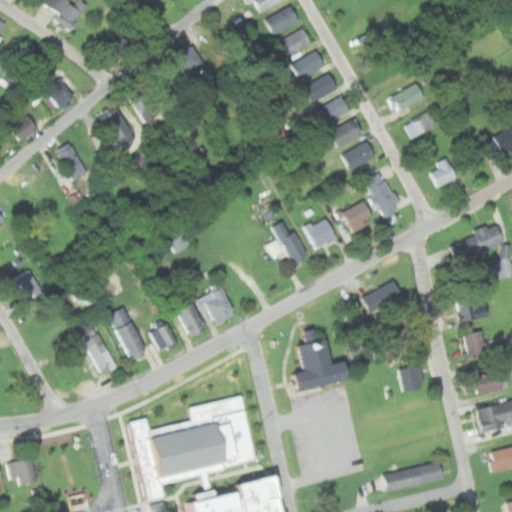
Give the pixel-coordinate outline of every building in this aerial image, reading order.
[(85,6),(73,0),(45,0),(44,3),(58,11),(53,21),(72,31),(85,6)] [(281,0),(252,0),(259,12),(281,0)] [(146,23),(157,12),(147,1),(136,13),(146,23)] [(262,21),(273,35),(297,18),(287,4),(262,21)] [(311,42),(301,26),(275,41),(285,57),(311,42)] [(118,56),(129,43),(119,34),(108,47),(118,56)] [(204,64),(187,43),(171,56),(188,77),(204,64)] [(289,63),(298,79),(324,63),(315,48),(289,63)] [(310,102),(336,87),(327,71),(301,86),(310,102)] [(58,109),(72,99),(52,74),(38,84),(58,109)] [(391,111),(422,99),(416,83),(385,94),(391,111)] [(137,85),(126,93),(146,122),(157,114),(137,85)] [(323,124),(349,108),(339,93),(314,108),(323,124)] [(135,140),(117,105),(102,112),(120,148),(135,140)] [(434,124),(426,108),(401,123),(410,138),(434,124)] [(5,129),(14,140),(30,125),(21,114),(5,129)] [(327,130),(336,146),(362,132),(353,116),(327,130)] [(487,160),(511,145),(511,123),(477,142),(487,160)] [(340,154),(350,170),(374,155),(365,139),(340,154)] [(56,150),(72,180),(86,172),(68,142),(56,150)] [(425,167),(434,187),(455,177),(446,157),(425,167)] [(401,206),(380,170),(362,180),(384,216),(401,206)] [(53,199),(37,173),(20,183),(36,209),(53,199)] [(373,219),(362,199),(341,210),(352,230),(373,219)] [(336,237),(326,217),(304,227),(314,248),(336,237)] [(271,226),(291,263),(305,254),(292,231),(288,233),(281,221),(271,226)] [(456,261),(504,242),(496,222),(448,240),(456,261)] [(168,240),(176,253),(191,244),(183,231),(168,240)] [(280,250),(273,237),(262,244),(269,256),(280,250)] [(489,280),(511,276),(505,244),(496,246),(497,253),(494,254),(496,262),(486,264),(489,280)] [(28,301),(44,291),(29,268),(14,278),(28,301)] [(402,294),(393,278),(361,295),(369,311),(402,294)] [(195,299),(213,326),(235,312),(217,284),(195,299)] [(487,303),(470,303),(470,294),(457,295),(457,318),(487,317),(487,303)] [(209,327),(194,300),(178,309),(193,336),(209,327)] [(132,360),(148,353),(126,305),(110,312),(132,360)] [(117,367),(96,321),(79,328),(101,375),(117,367)] [(150,329),(161,352),(177,344),(166,321),(150,329)] [(407,325),(385,330),(388,343),(373,347),(375,358),(413,349),(407,325)] [(482,328),(463,332),(467,354),(487,350),(482,328)] [(352,376),(348,358),(333,361),(328,338),(300,344),(305,369),(297,370),(301,387),(352,376)] [(425,386),(421,362),(398,367),(402,390),(425,386)] [(473,375),(476,392),(509,386),(506,369),(473,375)] [(128,422),(146,501),(163,498),(161,485),(255,463),(240,397),(187,409),(191,422),(147,431),(144,418),(128,422)] [(511,398),(477,406),(482,429),(511,422),(511,398)] [(511,444),(492,449),(496,469),(511,465),(511,444)] [(39,479),(33,455),(9,461),(16,485),(39,479)] [(384,472),(388,490),(444,478),(441,460),(384,472)] [(187,509),(187,511),(278,511),(272,481),(236,490),(237,497),(187,509)] [(503,511),(511,511),(511,498),(501,501),(503,511)]
